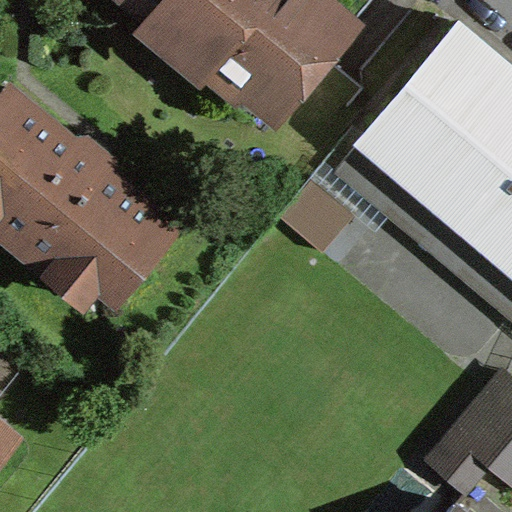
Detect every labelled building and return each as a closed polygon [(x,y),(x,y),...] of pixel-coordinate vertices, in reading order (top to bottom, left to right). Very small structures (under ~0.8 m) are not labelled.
[(161,0),(153,11),(177,30),(170,39),(205,68),(218,52),(248,77),(243,82),(279,111),(349,26),(328,8),(333,3),(328,0),(161,0)] [(511,64),(461,21),(337,168),(511,315),(511,64)] [(79,146),(7,85),(0,93),(0,224),(54,269),(68,253),(118,294),(175,226),(104,167),(109,162),(84,140),(79,146)] [(357,211),(315,175),(280,216),(323,251),(340,231),(357,211)] [(511,436),(511,373),(509,371),(432,460),(467,489),(490,461),(511,436)] [(511,436),(490,461),(511,479),(511,436)]
